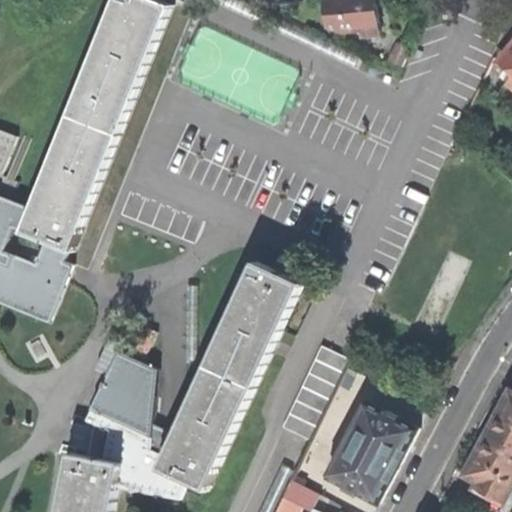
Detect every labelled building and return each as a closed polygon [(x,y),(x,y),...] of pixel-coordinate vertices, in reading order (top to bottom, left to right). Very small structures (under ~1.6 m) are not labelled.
[(175,7),(158,0),(118,0),(37,209),(27,232),(45,240),(70,249),(75,251),(175,7)] [(234,0),(211,0),(211,2),(357,70),(362,59),(234,0)] [(342,31),(349,30),(348,18),(343,19),(342,0),(325,0),(329,27),(342,34),(342,31)] [(364,36),(381,35),(378,0),(342,0),(343,19),(348,18),(349,30),(363,29),(364,36)] [(382,50),(405,58),(415,30),(392,22),(382,50)] [(511,46),(500,61),(511,70),(511,46)] [(0,129),(0,171),(5,174),(20,138),(0,129)] [(0,303),(51,324),(75,264),(65,260),(70,249),(45,240),(37,262),(5,250),(14,227),(27,232),(37,209),(13,199),(0,194),(0,303)] [(190,480),(207,489),(306,282),(259,260),(179,433),(163,468),(190,480)] [(200,284),(186,284),(186,362),(199,362),(200,284)] [(323,346),(285,427),(313,440),(351,359),(323,346)] [(190,480),(163,468),(179,433),(156,423),(160,368),(120,350),(89,420),(97,423),(93,439),(90,455),(124,461),(119,487),(181,499),(190,480)] [(490,432),(511,444),(511,392),(501,412),(490,432)] [(422,429),(371,402),(351,439),(402,466),(413,446),(422,429)] [(511,493),(511,444),(490,432),(479,453),(467,474),(481,482),(478,488),(507,503),(511,493)] [(402,466),(351,439),(331,476),(382,503),(392,484),(402,466)] [(62,511),(114,511),(119,487),(124,461),(90,455),(73,452),(62,511)] [(269,511),(292,464),(284,460),(259,511),(269,511)] [(322,494),(295,481),(287,498),(301,505),(314,511),(322,494)] [(298,511),(301,505),(287,498),(280,511),(298,511)]
